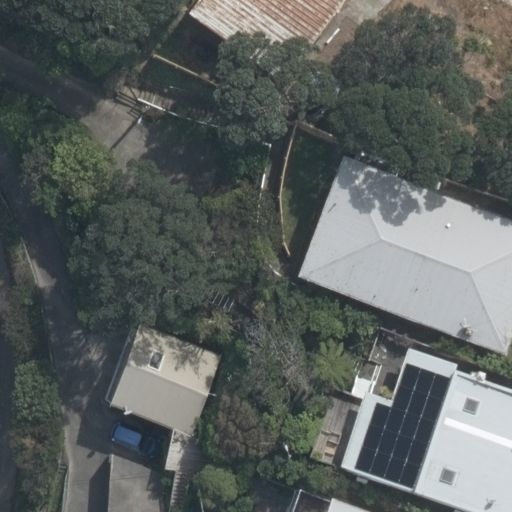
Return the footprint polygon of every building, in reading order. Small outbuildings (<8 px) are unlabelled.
[(200,0),(185,21),(283,98),(359,0),(200,0)] [(511,70),(511,0),(423,0),(398,56),(498,102),(511,70)] [(511,218),(357,161),(306,297),(511,374),(511,373),(511,218)] [(385,403),(342,388),(312,472),(426,511),(511,511),(511,389),(404,351),(385,403)] [(154,511),(159,456),(109,453),(104,511),(154,511)]
